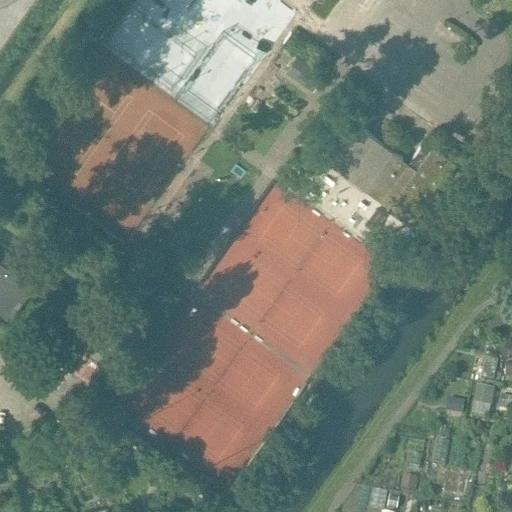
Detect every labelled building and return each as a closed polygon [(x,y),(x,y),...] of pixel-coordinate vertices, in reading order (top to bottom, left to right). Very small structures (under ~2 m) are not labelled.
[(297,55),(286,71),(287,71),(313,90),(324,74),(297,55)] [(388,207),(396,212),(411,223),(457,160),(433,143),(428,151),(420,145),(409,161),(350,118),(349,118),(351,120),(330,149),(395,197),(388,207)] [(0,311),(10,319),(34,286),(0,260),(0,311)] [(506,339),(498,343),(504,354),(511,350),(511,340),(506,339)] [(485,360),(480,379),(493,382),(497,362),(485,360)] [(478,389),(475,404),(490,408),(493,392),(478,389)] [(511,399),(501,397),(498,410),(511,412),(511,399)] [(450,401),(448,413),(460,415),(463,403),(450,401)] [(436,442),(431,465),(445,467),(449,444),(436,442)] [(411,455),(409,468),(419,470),(421,457),(411,455)] [(404,478),(401,489),(414,492),(416,481),(404,478)] [(390,499),(389,507),(397,509),(398,501),(390,499)]
